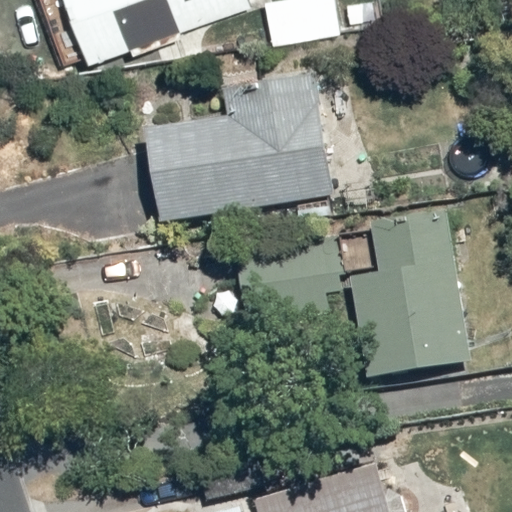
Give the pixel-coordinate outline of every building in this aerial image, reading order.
[(66,64),(89,56),(91,61),(254,3),(253,0),(69,0),(77,22),(54,30),(66,64)] [(336,0),(270,0),(267,0),(275,45),(343,32),(336,0)] [(149,130),(164,221),(337,196),(316,73),(270,81),(273,98),(233,105),(234,116),(149,130)] [(357,272),(369,375),(471,363),(454,221),(377,231),(382,269),(357,272)] [(242,262),(248,316),(309,309),(308,296),(319,295),(317,281),(327,280),(323,252),(242,262)] [(452,511),(441,472),(386,487),(380,465),(267,497),(258,465),(182,486),(188,511),(452,511)]
